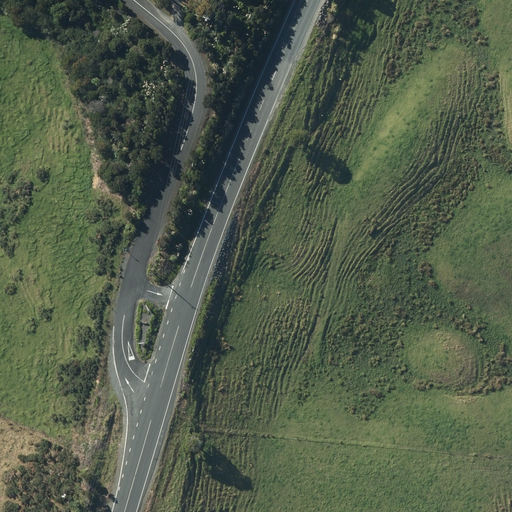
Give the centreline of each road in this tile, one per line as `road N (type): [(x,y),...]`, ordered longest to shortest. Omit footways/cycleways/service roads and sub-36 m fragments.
road 1 (secondary): [(185,303),(311,0)]
road 2 (residential): [(131,283),(197,84),(181,41),(133,0)]
road 3 (secondary): [(125,511),(160,388)]
road 4 (residential): [(160,388),(126,360),(121,337),(131,283)]
